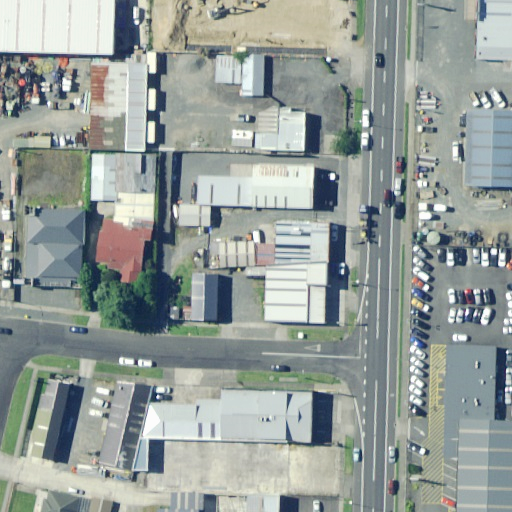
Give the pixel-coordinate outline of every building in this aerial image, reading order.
[(0,0),(0,49),(113,52),(114,0),(0,0)] [(326,13),(326,11),(252,6),(252,0),(239,0),(239,7),(222,6),(218,83),(243,85),(242,95),(263,96),(266,55),(323,58),(324,35),(326,13)] [(511,0),(456,0),(455,61),(511,62),(511,0)] [(146,4),(123,3),(123,19),(145,20),(146,4)] [(345,14),(326,13),(324,35),(344,36),(345,14)] [(214,55),(215,27),(150,25),(149,53),(214,55)] [(128,58),(79,57),(78,148),(100,149),(126,149),(128,58)] [(290,109),(259,108),(259,132),(246,132),(246,152),(289,153),(290,109)] [(210,110),(172,110),(172,143),(210,144),(210,110)] [(501,117),(449,116),(447,189),(500,190),(501,117)] [(234,150),(235,120),(223,120),(222,150),(234,150)] [(100,149),(78,148),(77,203),(99,204),(100,149)] [(126,149),(100,149),(99,204),(99,225),(145,226),(146,150),(126,149)] [(294,164),(237,163),(237,177),(236,207),(293,208),(294,164)] [(178,206),(236,207),(237,177),(178,176),(178,206)] [(66,207),(11,206),(10,284),(65,285),(66,207)] [(197,207),(165,207),(165,228),(197,228),(197,207)] [(241,241),(202,240),(202,269),(240,270),(241,241)] [(309,268),(250,267),(249,330),(308,331),(309,268)] [(197,275),(172,274),(171,326),(196,326),(197,275)] [(506,348),(448,347),(446,462),(464,463),(463,511),(511,511),(511,420),(504,420),(506,348)] [(57,443),(61,444),(74,383),(48,378),(45,394),(42,393),(33,438),(36,439),(32,458),(53,462),(57,443)] [(131,442),(268,446),(289,446),(290,396),(202,394),(201,407),(132,405),(131,442)] [(131,442),(128,442),(127,494),(189,496),(267,498),(268,446),(131,442)] [(40,487),(34,511),(79,511),(83,497),(40,487)] [(266,511),(267,498),(189,496),(188,511),(266,511)] [(113,511),(116,502),(95,497),(91,511),(113,511)]
